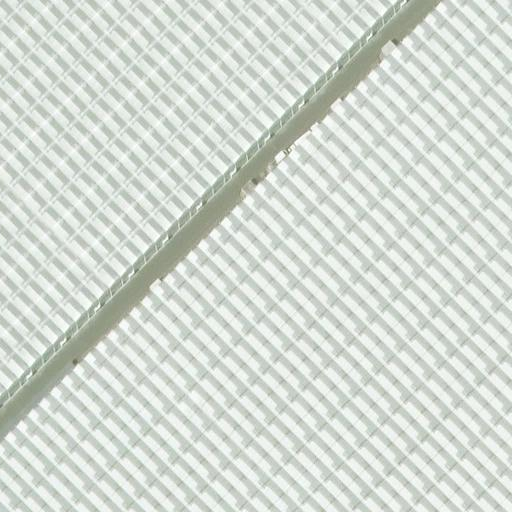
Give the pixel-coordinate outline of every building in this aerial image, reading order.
[(0,0),(0,407),(409,0),(0,0)] [(0,511),(511,511),(511,0),(451,0),(0,450),(0,511)] [(390,44),(381,52),(385,56),(388,59),(397,51),(393,47),(390,44)] [(339,101),(330,109),(334,113),(342,105),(339,101)] [(250,183),(241,192),(245,195),(248,199),(257,190),(253,187),(250,183)] [(158,282),(149,290),(153,293),(161,285),(158,282)]
